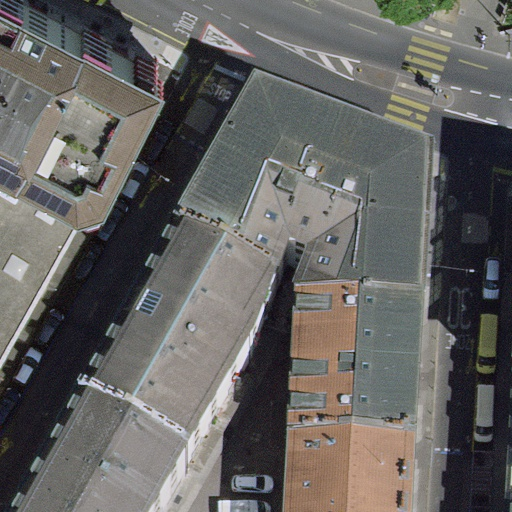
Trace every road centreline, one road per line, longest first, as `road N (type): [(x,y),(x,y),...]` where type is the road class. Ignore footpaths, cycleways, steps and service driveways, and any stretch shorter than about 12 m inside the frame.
road 1 (residential): [(0,469),(239,18)]
road 2 (residential): [(484,107),(462,511)]
road 3 (secondary): [(239,18),(417,90),(484,107)]
